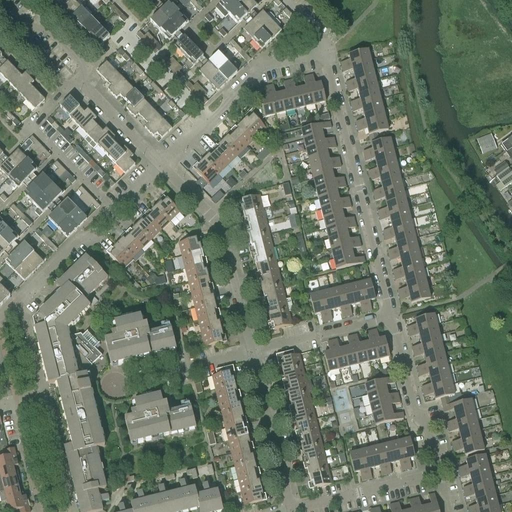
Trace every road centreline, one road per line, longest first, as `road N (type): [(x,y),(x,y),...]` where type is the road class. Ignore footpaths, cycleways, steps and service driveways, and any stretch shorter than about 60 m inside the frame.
road 1 (residential): [(388,318),(325,52)]
road 2 (residential): [(251,352),(220,225),(160,162)]
road 3 (residential): [(113,211),(30,128),(67,87)]
road 4 (residential): [(207,120),(126,35),(86,69)]
road 5 (residential): [(291,511),(251,352)]
road 6 (residential): [(437,473),(388,318)]
road 7 (residential): [(0,317),(113,211)]
road 8 (residential): [(291,511),(437,473)]
road 9 (residential): [(251,352),(388,318)]
road 10 (residential): [(114,386),(251,352)]
road 11 (residential): [(207,120),(258,71),(325,52)]
